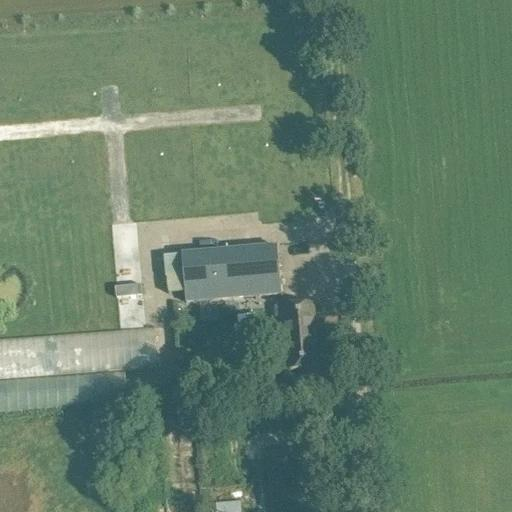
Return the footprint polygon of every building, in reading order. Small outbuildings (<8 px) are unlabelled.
[(186,253),(189,301),(284,294),(281,246),(186,253)] [(284,307),(289,367),(321,364),(316,304),(284,307)] [(154,329),(0,340),(0,412),(127,404),(124,373),(157,371),(154,329)] [(137,379),(139,403),(173,400),(171,376),(137,379)] [(275,511),(320,511),(316,449),(270,452),(275,511)] [(240,511),(241,501),(203,504),(203,511),(240,511)]
